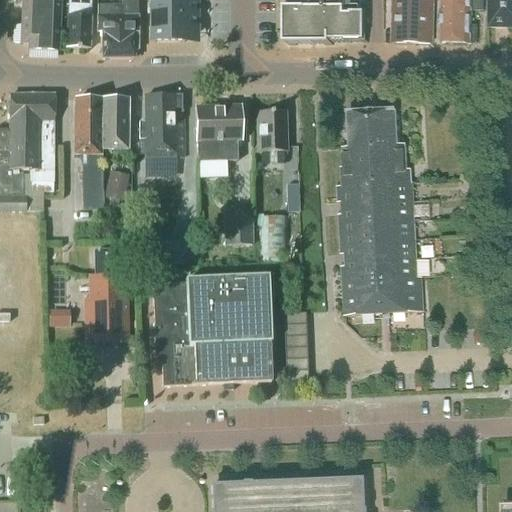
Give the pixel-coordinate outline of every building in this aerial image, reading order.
[(14,0),(14,2),(23,2),(21,46),(29,46),(29,52),(59,53),(61,0),(14,0)] [(68,0),(66,50),(89,51),(91,0),(68,0)] [(122,1),(122,5),(99,6),(99,34),(103,34),(104,60),(134,60),(134,52),(137,52),(137,0),(124,0),(124,1),(122,1)] [(196,0),(142,0),(143,1),(150,1),(151,44),(185,44),(185,34),(197,34),(196,0)] [(291,0),(292,10),(289,10),(289,46),(335,46),(335,43),(370,43),(370,16),(364,16),(364,0),(291,0)] [(393,0),(394,43),(435,44),(434,0),(393,0)] [(444,0),(444,45),(474,45),(474,15),(485,16),(485,0),(444,0)] [(511,0),(490,0),(490,28),(511,28),(511,0)] [(0,213),(26,214),(26,213),(43,213),(44,191),(54,191),(54,172),(55,101),(55,97),(11,96),(10,105),(10,129),(0,128),(0,213)] [(184,159),(184,113),(182,113),(182,97),(145,97),(145,123),(140,123),(140,141),(141,141),(141,159),(144,159),(144,179),(176,179),(176,159),(184,159)] [(101,157),(101,151),(102,101),(76,101),(75,157),(83,157),(83,210),(102,210),(102,157),(101,157)] [(102,101),(101,151),(127,151),(128,101),(102,101)] [(242,143),(240,108),(196,109),(198,164),(238,163),(238,143),(242,143)] [(287,154),(286,113),(258,113),(258,154),(287,154)] [(346,149),(347,166),(347,169),(344,169),(345,187),(340,188),(345,282),(347,317),(386,315),(425,313),(423,278),(420,278),(419,259),(417,240),(416,221),(415,202),(414,183),(413,184),(412,170),(408,171),(408,162),(407,146),(400,146),(398,113),(352,115),(353,149),(346,149)] [(124,203),(129,177),(110,173),(104,198),(124,203)] [(287,187),(287,199),(299,199),(299,186),(287,187)] [(252,212),(223,213),(224,246),(253,245),(252,212)] [(288,215),(261,216),(262,262),(289,261),(288,215)] [(184,242),(153,242),(153,268),(185,267),(184,242)] [(128,345),(128,262),(117,262),(117,253),(95,253),(95,277),(91,277),(91,298),(86,298),(86,345),(128,345)] [(162,348),(164,388),(272,384),(271,344),(272,344),(269,277),(186,281),(186,285),(153,286),(156,348),(162,348)] [(49,312),(49,329),(69,329),(69,312),(49,312)] [(284,327),(305,326),(304,312),(284,313),(284,327)] [(285,338),(306,337),(305,326),(284,327),(285,338)] [(285,350),(306,349),(306,337),(285,338),(285,350)] [(286,361),(307,360),(306,349),(285,350),(286,361)] [(286,372),(307,372),(307,360),(286,361),(286,372)] [(307,372),(286,372),(287,383),(308,382),(307,372)] [(373,511),(372,480),(221,486),(222,511),(373,511)]
